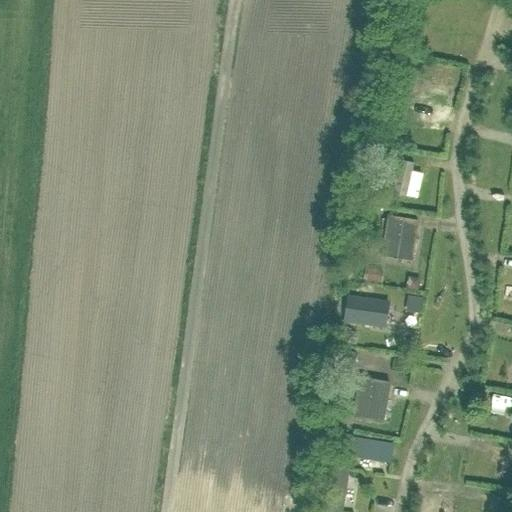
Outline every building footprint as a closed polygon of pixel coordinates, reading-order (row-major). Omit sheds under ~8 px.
[(418,78),(417,109),(458,110),(458,78),(418,78)] [(398,161),(391,194),(406,197),(413,164),(398,161)] [(380,257),(411,263),(418,221),(387,216),(380,257)] [(380,272),(368,270),(366,281),(378,283),(380,272)] [(388,302),(356,298),(349,298),(346,324),(351,324),(385,328),(388,302)] [(367,420),(371,401),(386,403),(389,384),(359,379),(352,418),(367,420)] [(394,446),(336,436),(333,454),(391,463),(394,446)] [(367,511),(369,505),(352,503),(350,511),(367,511)]
